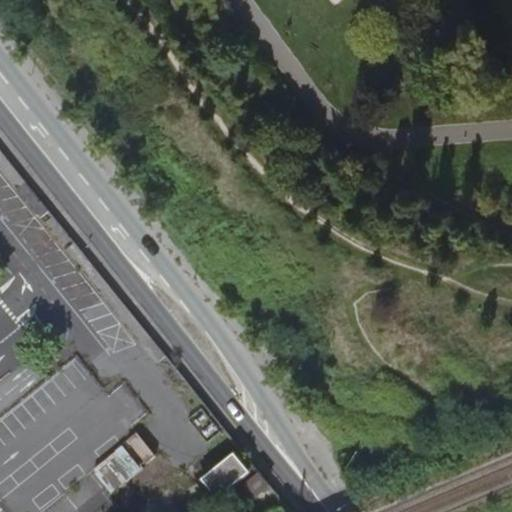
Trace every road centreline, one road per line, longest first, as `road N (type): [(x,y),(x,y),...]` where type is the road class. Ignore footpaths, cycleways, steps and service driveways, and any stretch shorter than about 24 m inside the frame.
road 1 (secondary): [(328,510),(252,379),(0,46)]
road 2 (secondary): [(0,106),(276,465),(328,510)]
